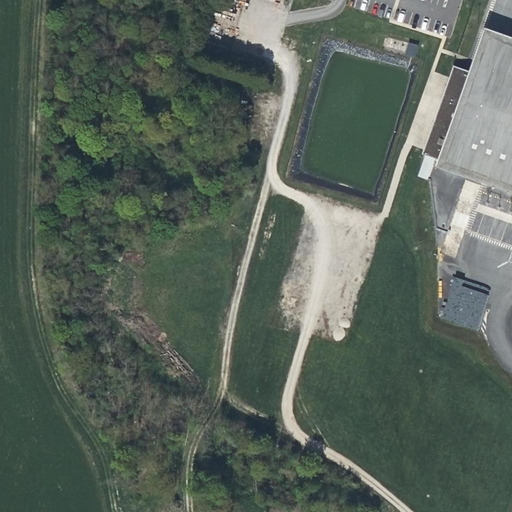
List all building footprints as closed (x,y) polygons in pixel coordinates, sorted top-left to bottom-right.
[(489,37),(484,51),(476,73),(511,86),(511,45),(508,44),(489,37)] [(414,57),(418,45),(409,42),(405,54),(414,57)] [(451,67),(437,108),(421,153),(423,154),(432,157),(440,160),(489,178),(506,184),(511,185),(511,86),(476,73),(452,65),(451,67)] [(432,157),(423,154),(416,175),(425,179),(432,157)] [(451,278),(442,320),(480,329),(489,287),(451,278)]
